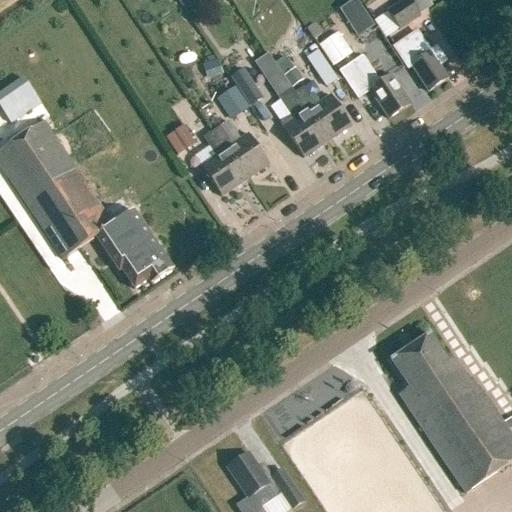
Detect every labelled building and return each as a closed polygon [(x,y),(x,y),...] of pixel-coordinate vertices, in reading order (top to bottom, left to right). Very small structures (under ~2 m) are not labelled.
[(186,0),(182,0),(178,3),(187,16),(194,11),(186,0)] [(399,31),(420,17),(409,0),(405,0),(387,12),(399,31)] [(341,12),(358,39),(376,28),(358,1),(341,12)] [(332,67),(351,54),(338,34),(318,47),(332,67)] [(429,53),(416,34),(393,49),(407,70),(410,68),(428,93),(447,80),(438,67),(445,62),(435,49),(429,53)] [(317,52),(306,60),(325,88),(337,81),(317,52)] [(380,84),(361,57),(338,73),(357,101),(369,93),(388,120),(410,105),(391,77),(380,84)] [(284,58),(274,64),(283,77),(293,70),(284,58)] [(217,62),(204,66),(208,80),(221,75),(217,62)] [(295,69),(283,77),(288,85),(291,90),(303,82),(295,69)] [(250,107),(261,99),(242,71),(230,79),(250,107)] [(277,93),(288,85),(283,77),(278,71),(267,78),(277,93)] [(231,120),(250,108),(235,86),(217,99),(231,120)] [(293,94),(327,143),(350,127),(330,97),(315,107),(302,88),(294,94),(293,94)] [(293,94),(294,94),(291,90),(277,99),(290,117),(279,124),(303,159),(327,143),(293,94)] [(108,220),(44,123),(0,152),(0,166),(63,261),(96,239),(119,274),(121,272),(134,291),(148,281),(151,286),(173,272),(133,212),(116,223),(112,217),(108,220)] [(177,156),(194,144),(183,127),(166,139),(177,156)] [(211,133),(244,182),(268,165),(248,135),(233,146),(220,127),(211,133)] [(221,198),(244,182),(211,133),(202,139),(215,157),(200,168),(221,198)] [(447,364),(430,338),(392,363),(409,390),(400,396),(465,495),(511,463),(511,418),(503,425),(482,393),(480,395),(470,380),(467,382),(453,361),(447,364)] [(238,511),(262,511),(261,509),(275,500),(267,488),(270,486),(249,455),(227,470),(247,500),(235,507),(238,511)] [(291,511),(303,503),(282,471),(270,479),(291,511)]
